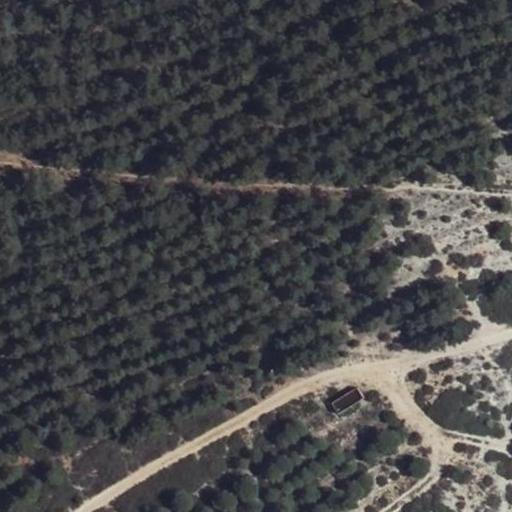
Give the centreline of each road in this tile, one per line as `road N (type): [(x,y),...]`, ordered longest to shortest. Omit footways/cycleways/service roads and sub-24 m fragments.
road 1 (track): [(0,163),(511,193)]
road 2 (track): [(511,329),(328,376),(78,511)]
